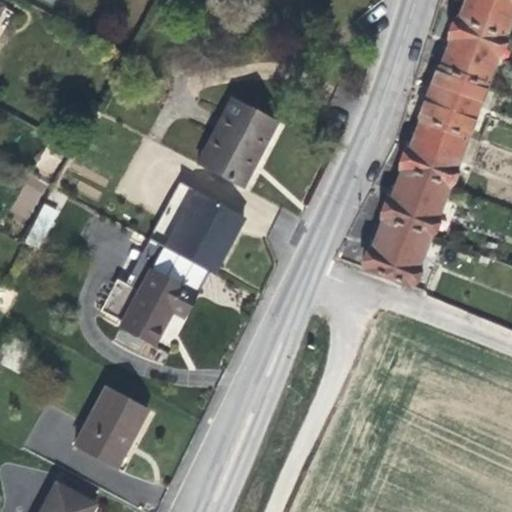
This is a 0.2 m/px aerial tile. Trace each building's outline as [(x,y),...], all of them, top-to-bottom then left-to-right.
[(198,0),(197,2),(214,12),(221,0),(198,0)] [(411,285),(511,10),(511,0),(462,0),(457,16),(453,15),(446,36),(448,37),(407,147),(405,146),(398,166),(400,168),(389,196),(387,196),(379,217),(381,218),(371,246),(368,245),(360,267),(411,285)] [(209,141),(251,164),(257,155),(258,156),(277,121),(233,98),(209,141)] [(240,187),(251,164),(209,141),(196,163),(240,187)] [(41,251),(58,209),(42,203),(25,244),(41,251)] [(150,268),(139,289),(122,320),(118,326),(154,345),(165,324),(162,323),(171,309),(185,317),(198,292),(150,268)] [(122,320),(139,289),(117,276),(100,308),(122,320)] [(107,386),(75,446),(115,468),(147,408),(107,386)] [(55,483),(95,505),(99,496),(59,475),(55,483)] [(90,511),(95,505),(55,483),(39,511),(90,511)]
